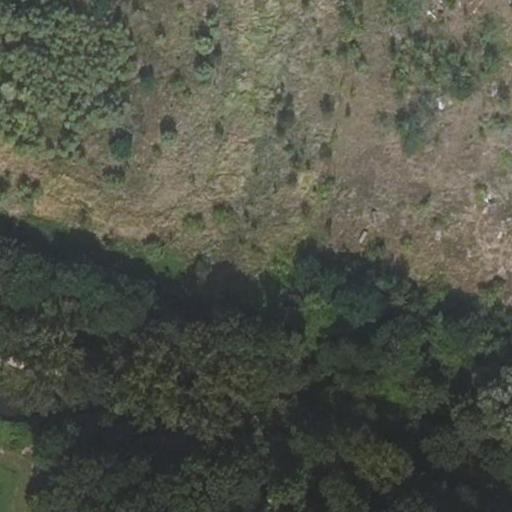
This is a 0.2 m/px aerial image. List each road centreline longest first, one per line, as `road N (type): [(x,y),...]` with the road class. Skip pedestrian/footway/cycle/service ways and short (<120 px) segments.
road 1 (track): [(0,135),(82,183),(160,210),(202,206),(281,64),(291,0)]
road 2 (track): [(247,0),(261,61),(242,141)]
